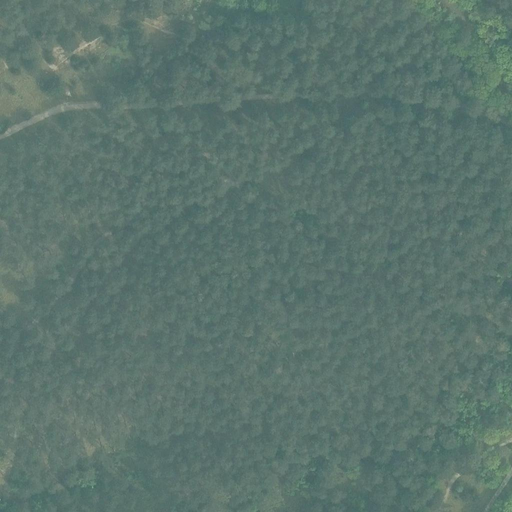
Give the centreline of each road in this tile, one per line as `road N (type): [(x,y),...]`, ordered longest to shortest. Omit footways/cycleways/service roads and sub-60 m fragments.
road 1 (track): [(473,111),(415,101),(277,153),(127,250),(82,307),(0,372)]
road 2 (track): [(385,511),(430,505),(438,466),(475,439),(511,428)]
